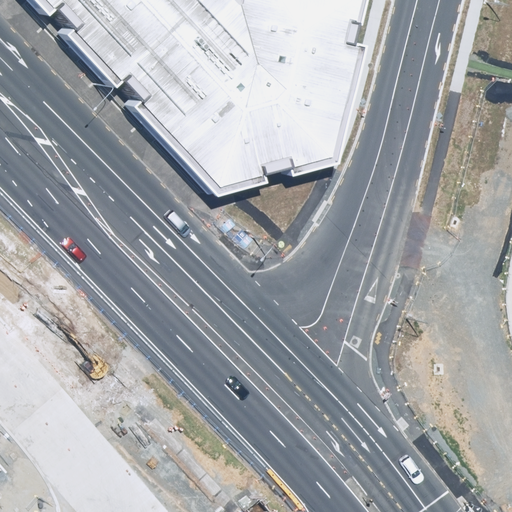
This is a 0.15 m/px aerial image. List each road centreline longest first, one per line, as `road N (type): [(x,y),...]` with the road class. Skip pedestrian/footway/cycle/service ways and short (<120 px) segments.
road 1 (primary): [(0,58),(295,363)]
road 2 (residential): [(424,0),(347,296),(295,363)]
road 3 (primary): [(164,500),(0,327)]
road 4 (primary): [(295,363),(427,511)]
road 5 (residential): [(295,363),(164,500)]
